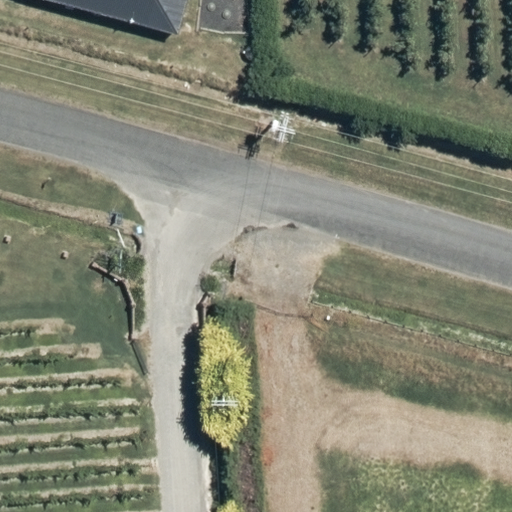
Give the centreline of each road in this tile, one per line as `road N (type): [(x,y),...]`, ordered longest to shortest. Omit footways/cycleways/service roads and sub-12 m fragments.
road 1 (tertiary): [(0,105),(511,256)]
road 2 (unknown): [(177,157),(197,511)]
